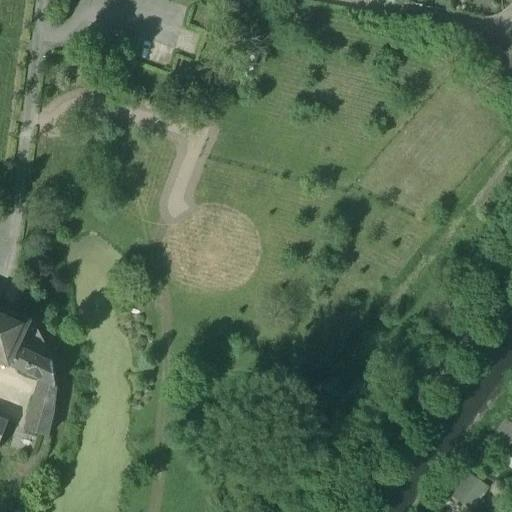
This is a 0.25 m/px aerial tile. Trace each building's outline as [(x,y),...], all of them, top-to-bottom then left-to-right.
[(511,37),(500,48),(511,73),(511,37)] [(511,73),(500,48),(485,56),(500,84),(511,78),(511,73)] [(0,310),(0,363),(37,381),(26,430),(45,435),(51,415),(55,389),(51,364),(17,348),(22,337),(28,326),(29,324),(0,310)] [(34,329),(28,326),(22,337),(29,340),(34,329)] [(505,456),(511,447),(511,423),(510,421),(491,443),(505,456)] [(511,470),(511,450),(502,462),(511,470)] [(477,507),(489,489),(471,477),(459,496),(477,507)]
